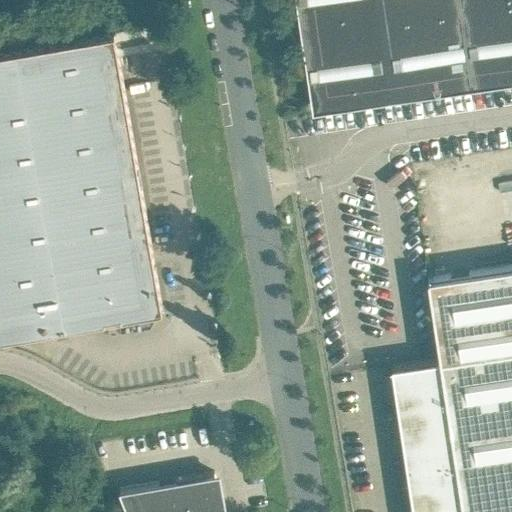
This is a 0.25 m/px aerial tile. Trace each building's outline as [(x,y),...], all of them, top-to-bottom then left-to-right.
[(395,92),(380,0),(299,0),(315,104),(395,92)] [(474,80),(462,0),(380,0),(395,92),(474,80)] [(511,74),(511,0),(462,0),(474,80),(511,74)] [(0,334),(163,307),(115,29),(0,49),(0,334)] [(442,356),(393,364),(415,511),(468,511),(511,505),(511,261),(429,274),(442,356)] [(221,511),(214,470),(120,486),(130,511),(221,511)]
